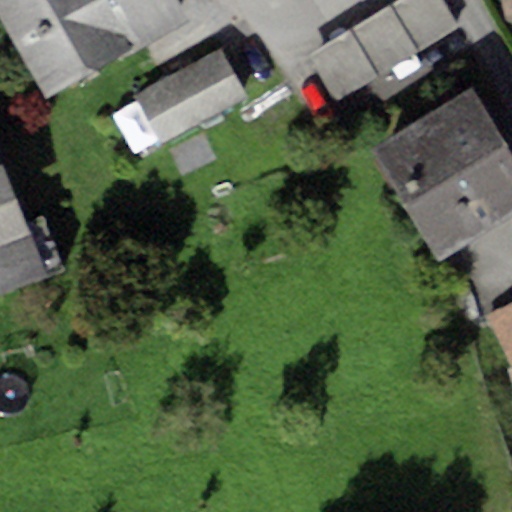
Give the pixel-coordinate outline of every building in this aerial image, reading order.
[(211,0),(12,0),(2,6),(54,106),(221,18),(211,0)] [(410,0),(311,58),(339,106),(464,33),(444,0),(410,0)] [(237,52),(149,98),(174,151),(262,103),(237,52)] [(390,169),(450,267),(511,225),(511,128),(490,99),(390,169)] [(0,262),(51,243),(0,131),(0,262)]
